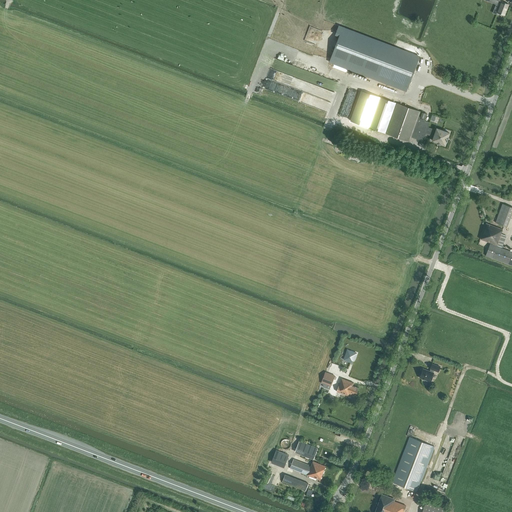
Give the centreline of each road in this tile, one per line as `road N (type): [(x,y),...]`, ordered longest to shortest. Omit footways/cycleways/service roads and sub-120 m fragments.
road 1 (unclassified): [(330,511),(370,428),(511,53)]
road 2 (trunk): [(0,418),(245,511)]
